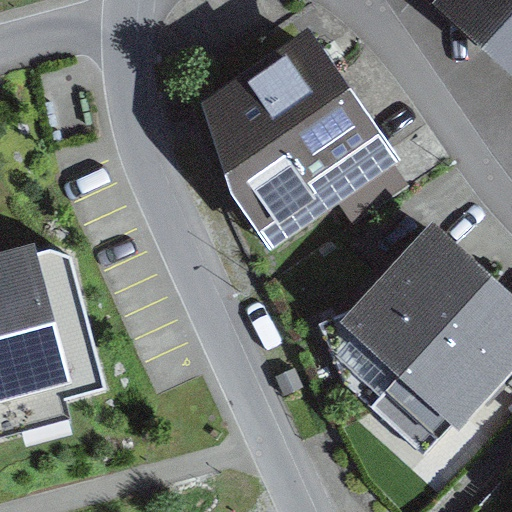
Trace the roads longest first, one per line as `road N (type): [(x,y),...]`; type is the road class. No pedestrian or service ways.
road 1 (residential): [(297,511),(142,159),(123,80),(121,0)]
road 2 (residential): [(354,0),(511,207)]
